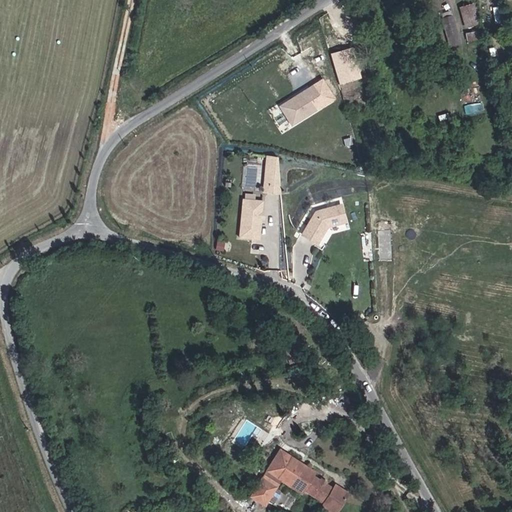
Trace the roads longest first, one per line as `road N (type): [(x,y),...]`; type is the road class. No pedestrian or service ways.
road 1 (unclassified): [(431,511),(339,346),(301,304),(254,281),(94,237)]
road 2 (unclassified): [(94,237),(101,161),(116,138),(329,0)]
road 3 (unclassified): [(94,237),(33,247),(3,280),(0,304),(14,368),(73,511)]
